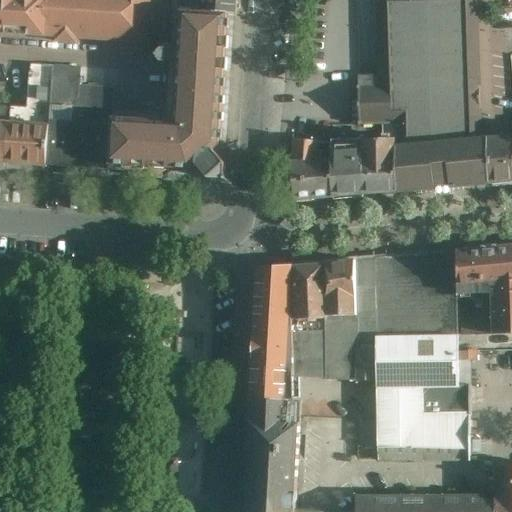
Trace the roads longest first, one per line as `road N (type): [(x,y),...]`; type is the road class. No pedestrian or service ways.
road 1 (residential): [(232,229),(230,511)]
road 2 (residential): [(0,219),(232,229)]
road 3 (residential): [(265,0),(255,132),(232,229)]
road 4 (residential): [(0,48),(120,61)]
